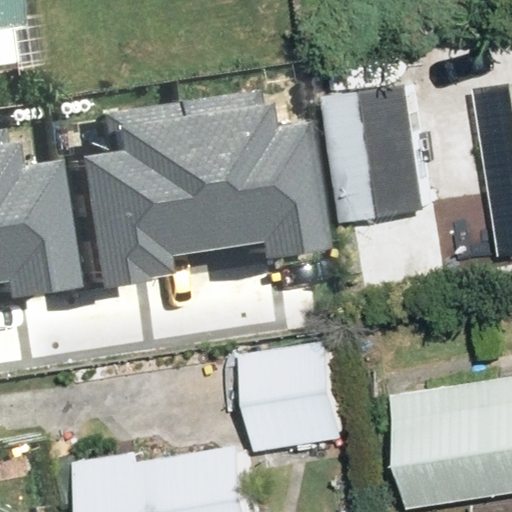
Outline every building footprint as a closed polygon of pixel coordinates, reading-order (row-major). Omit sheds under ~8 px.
[(0,0),(0,30),(19,28),(14,0),(0,0)] [(353,214),(435,203),(420,85),(338,95),(353,214)] [(503,254),(511,252),(511,86),(476,93),(503,254)] [(106,141),(58,148),(78,275),(146,265),(143,246),(234,232),(238,253),(307,242),(286,113),(248,118),(244,90),(102,112),(106,141)] [(0,287),(59,278),(38,149),(0,155),(0,152),(0,287)] [(256,351),(269,445),(355,434),(343,340),(256,351)] [(511,365),(406,383),(427,508),(511,493),(511,365)] [(96,455),(102,511),(272,511),(264,446),(263,436),(96,455)]
